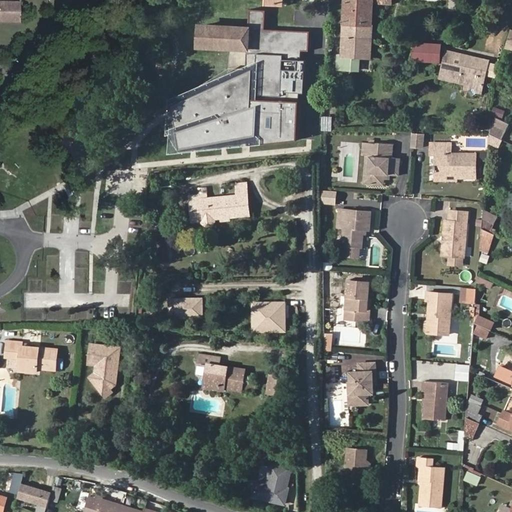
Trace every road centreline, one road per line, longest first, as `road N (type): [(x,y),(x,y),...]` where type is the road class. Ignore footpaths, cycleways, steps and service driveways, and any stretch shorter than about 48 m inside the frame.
road 1 (residential): [(396,511),(407,210)]
road 2 (residential): [(312,356),(208,343),(170,348),(116,474)]
road 3 (residential): [(310,284),(303,167),(181,182)]
road 4 (residential): [(310,284),(155,287)]
road 5 (residential): [(313,511),(312,356)]
road 6 (residential): [(116,474),(231,511)]
